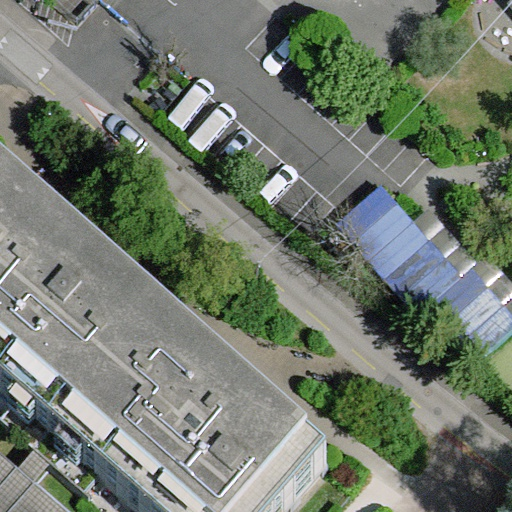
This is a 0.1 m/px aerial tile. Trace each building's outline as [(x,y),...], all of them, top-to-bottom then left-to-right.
[(0,182),(0,289),(53,230),(0,182)] [(161,325),(53,230),(0,289),(0,396),(18,412),(2,428),(39,461),(161,325)] [(294,511),(329,471),(161,325),(39,461),(51,471),(85,501),(101,484),(132,511),(294,511)] [(0,511),(60,511),(35,490),(22,479),(0,460),(0,511)] [(51,471),(39,461),(22,479),(35,490),(51,471)]
